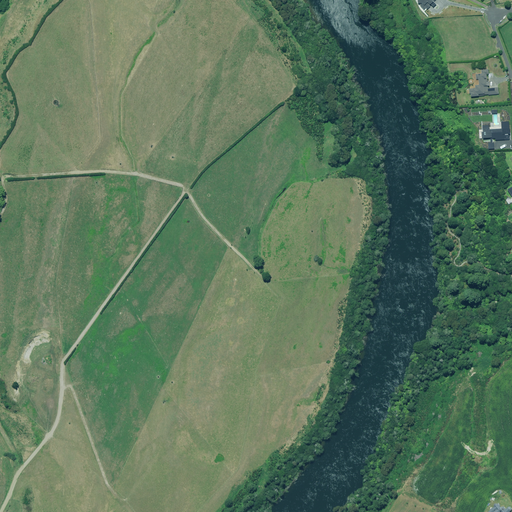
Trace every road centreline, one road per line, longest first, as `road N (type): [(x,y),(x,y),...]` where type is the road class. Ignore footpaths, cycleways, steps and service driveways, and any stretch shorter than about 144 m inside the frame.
road 1 (track): [(0,511),(53,428),(72,346),(187,190),(203,219),(261,276)]
road 2 (track): [(187,190),(124,172),(4,177),(0,223)]
road 3 (track): [(62,388),(73,394),(107,485),(130,511)]
